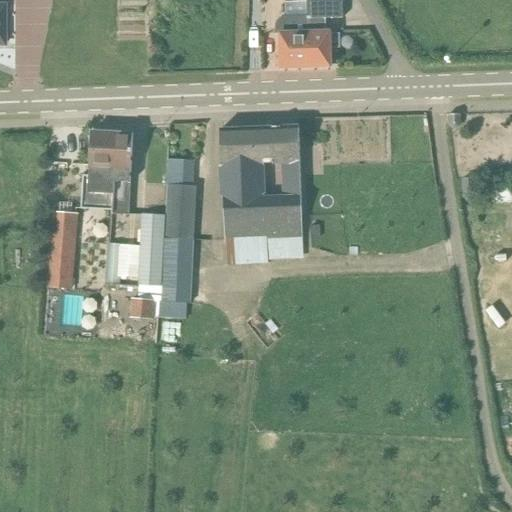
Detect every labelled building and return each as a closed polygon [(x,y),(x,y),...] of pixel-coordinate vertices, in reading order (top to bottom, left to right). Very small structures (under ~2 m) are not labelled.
[(326,32),(325,19),(343,18),(342,0),(307,1),(308,31),(309,68),(331,67),(330,32),(326,32)] [(296,31),(295,18),(280,19),(281,68),(309,68),(308,31),(296,31)] [(460,125),(460,118),(461,118),(461,116),(449,116),(449,118),(450,118),(450,125),(452,128),(457,128),(460,125)] [(303,221),(313,220),(313,208),(302,208),(299,127),(222,130),(221,130),(223,166),(220,167),(221,197),(224,198),(226,242),(236,242),(237,259),(267,258),(268,261),(304,259),(303,221)] [(115,171),(117,133),(92,132),(89,176),(83,176),(81,210),(112,211),(115,187),(106,185),(107,171),(115,171)] [(129,214),(133,134),(117,133),(115,171),(107,171),(106,185),(115,187),(112,211),(112,215),(129,214)] [(194,162),(168,160),(167,160),(166,188),(192,187),(194,162)] [(466,197),(478,196),(476,178),(464,179),(466,197)] [(71,290),(77,214),(55,212),(49,288),(71,290)] [(163,286),(166,217),(142,216),(139,285),(163,286)] [(120,285),(123,245),(108,244),(106,284),(120,285)] [(152,320),(153,302),(134,300),(132,318),(152,320)]
